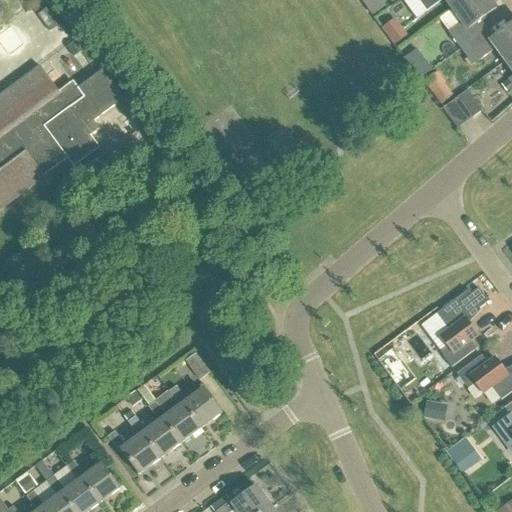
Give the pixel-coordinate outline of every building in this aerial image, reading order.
[(416,0),(426,13),(444,1),(451,10),(466,0),(416,0)] [(488,0),(466,0),(451,10),(461,24),(448,34),(461,50),(486,32),(480,23),(496,11),(488,0)] [(50,33),(59,27),(46,10),(38,16),(50,33)] [(394,47),(407,37),(395,20),(382,30),(394,47)] [(486,32),(460,51),(473,67),(496,51),(505,64),(511,59),(511,27),(493,41),(486,32)] [(74,58),(81,53),(74,43),(67,49),(74,58)] [(511,59),(505,64),(511,73),(511,79),(501,87),(508,96),(511,92),(511,59)] [(39,68),(0,96),(0,210),(43,179),(36,170),(21,149),(44,131),(43,129),(84,99),(78,91),(73,84),(58,95),(39,68)] [(43,179),(67,162),(68,161),(74,169),(100,150),(91,138),(100,132),(94,123),(125,101),(103,72),(78,91),(84,99),(43,129),(44,131),(21,149),(36,170),(43,179)] [(424,83),(440,106),(453,97),(443,84),(445,83),(438,73),(424,83)] [(472,121),(483,114),(468,94),(458,101),(472,121)] [(93,178),(105,169),(98,159),(86,168),(93,178)] [(488,303),(479,290),(471,296),(468,292),(437,316),(448,332),(440,338),(450,352),(443,358),(451,369),(476,351),(471,343),(478,338),(465,320),(488,303)] [(395,371),(411,359),(399,343),(383,355),(395,371)] [(186,362),(201,381),(211,374),(196,354),(186,362)] [(511,372),(507,377),(494,360),(487,365),(481,357),(456,376),(465,388),(472,382),(483,396),(491,390),(501,402),(511,393),(511,372)] [(144,398),(154,391),(148,384),(139,391),(144,398)] [(200,431),(220,416),(203,391),(186,404),(175,388),(167,394),(178,409),(182,407),(200,431)] [(133,409),(141,402),(134,393),(126,400),(133,409)] [(445,423),(448,407),(426,403),(423,419),(445,423)] [(182,407),(178,409),(165,419),(154,404),(147,409),(158,424),(161,422),(179,446),(200,431),(182,407)] [(161,422),(158,424),(145,434),(134,419),(126,425),(137,439),(141,437),(159,461),(179,446),(161,422)] [(137,477),(159,461),(141,437),(137,439),(124,449),(113,434),(106,440),(117,454),(119,453),(137,477)] [(466,471),(478,462),(462,441),(446,453),(460,473),(464,470),(466,471)] [(118,491),(101,467),(84,479),(73,464),(65,469),(77,485),(80,482),(98,506),(118,491)] [(33,490),(37,487),(30,476),(18,485),(26,495),(33,490)] [(80,482),(77,485),(63,494),(52,479),(45,484),(56,500),(60,497),(70,511),(89,511),(98,506),(80,482)] [(265,511),(271,508),(255,488),(231,505),(229,503),(217,511),(232,511),(234,511),(265,511)] [(70,511),(60,497),(56,500),(44,509),(32,494),(25,499),(34,511),(70,511)] [(210,509),(212,511),(217,511),(229,503),(225,497),(210,509)]
